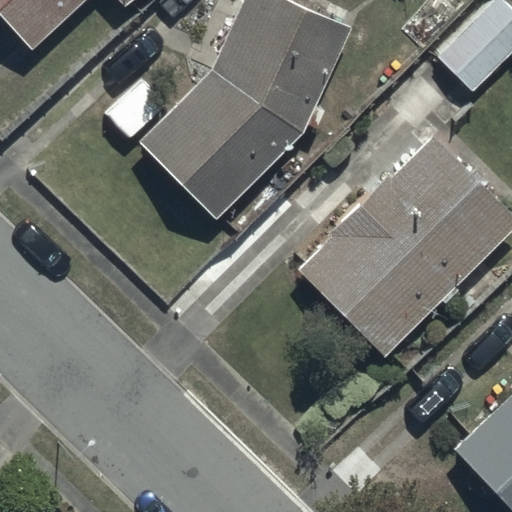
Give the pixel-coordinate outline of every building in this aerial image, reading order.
[(0,0),(0,23),(24,49),(76,0),(112,0),(118,6),(123,0),(0,0)] [(295,0),(232,0),(202,67),(130,139),(206,218),(296,126),(298,121),(308,125),(318,105),(308,100),(344,22),(295,0)] [(483,0),(430,53),(466,90),(511,44),(511,10),(501,0),(483,0)] [(324,228),(290,264),(380,351),(511,216),(426,133),(362,199),(328,166),(295,200),(324,228)] [(505,511),(511,511),(511,378),(441,444),(505,511)]
